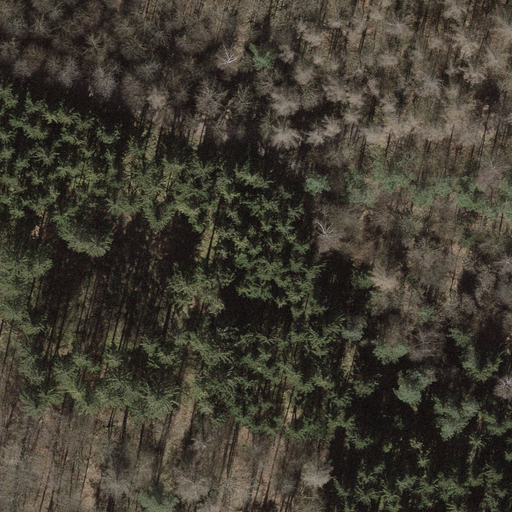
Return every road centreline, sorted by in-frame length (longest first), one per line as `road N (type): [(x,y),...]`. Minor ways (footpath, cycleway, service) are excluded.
road 1 (track): [(0,53),(122,108),(255,135)]
road 2 (track): [(511,192),(255,135)]
road 3 (track): [(255,135),(511,124)]
